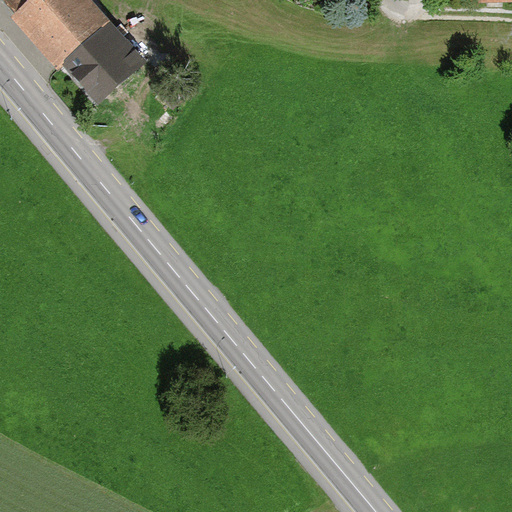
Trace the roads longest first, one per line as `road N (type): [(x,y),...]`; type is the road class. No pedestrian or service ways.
road 1 (secondary): [(375,511),(0,62)]
road 2 (track): [(511,17),(419,15),(388,0)]
